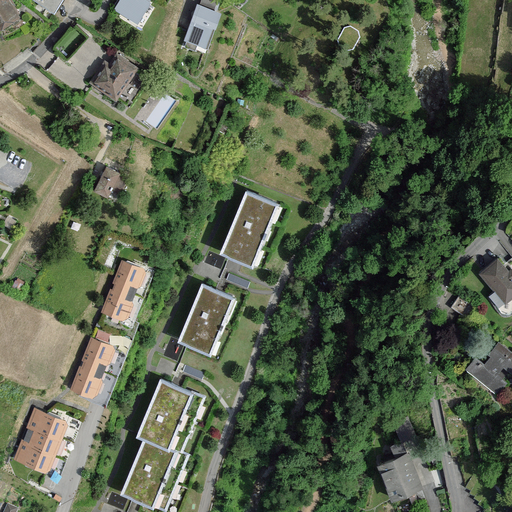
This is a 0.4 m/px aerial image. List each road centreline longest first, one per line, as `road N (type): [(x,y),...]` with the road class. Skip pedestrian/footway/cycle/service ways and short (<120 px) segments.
road 1 (residential): [(202,511),(278,288),(372,132)]
road 2 (residential): [(458,511),(428,327),(455,266),(511,211)]
road 3 (residential): [(88,0),(0,85)]
